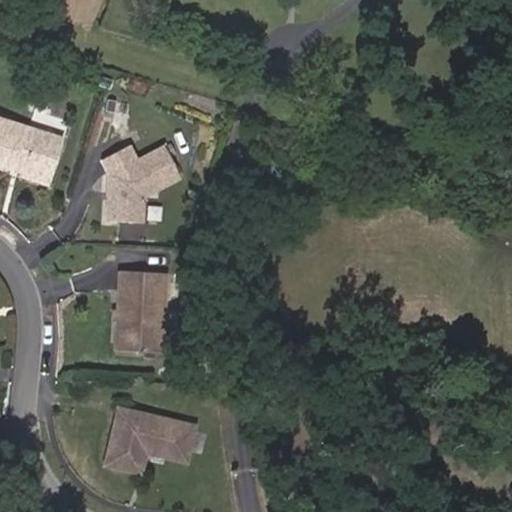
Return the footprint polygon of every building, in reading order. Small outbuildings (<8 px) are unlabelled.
[(20,157),(43,165),(56,126),(0,108),(0,156),(2,157),(4,150),(18,154),(20,157)] [(172,166),(155,134),(128,148),(121,135),(91,150),(98,163),(103,180),(102,188),(96,210),(134,212),(134,186),(172,166)] [(43,165),(20,157),(18,163),(42,170),(43,165)] [(156,260),(109,259),(109,298),(105,297),(105,305),(108,305),(107,334),(153,335),(156,260)] [(97,464),(131,473),(136,452),(177,461),(185,426),(109,409),(97,464)]
